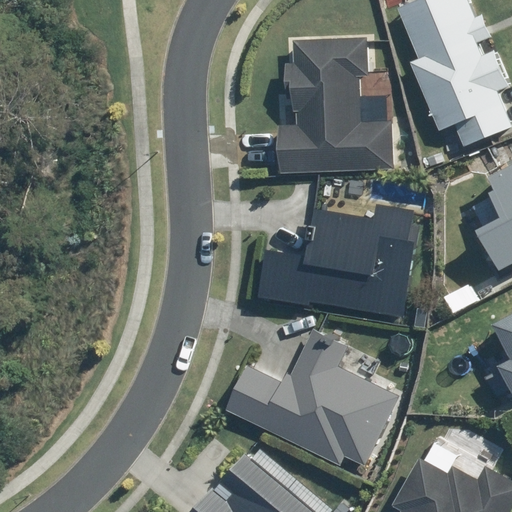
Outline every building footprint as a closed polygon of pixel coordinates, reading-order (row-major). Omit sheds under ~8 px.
[(422,57),(414,61),(443,130),(459,123),(468,144),(511,125),(511,123),(500,94),(511,89),(511,81),(498,49),(485,54),(478,37),(493,31),(485,12),(476,16),(469,0),(410,0),(399,5),(422,57)] [(371,75),(371,40),(297,40),(297,64),(282,64),(282,95),(299,95),(299,122),(282,122),(281,169),(398,169),(398,117),(360,117),(361,75),(371,75)] [(506,211),(480,225),(502,267),(511,261),(511,163),(496,172),(502,182),(493,187),(506,211)] [(260,243),(253,295),(407,316),(422,205),(379,200),(378,210),(316,202),(309,250),(260,243)] [(511,344),(511,345),(483,362),(504,400),(511,395),(511,314),(499,322),(511,344)] [(243,360),(221,408),(341,462),(345,453),(369,463),(403,388),(354,365),(365,341),(310,316),(282,377),(243,360)] [(316,511),(246,450),(191,511),(316,511)] [(400,508),(398,511),(509,511),(511,507),(511,472),(491,461),(482,478),(455,463),(450,473),(420,457),(394,505),(400,508)]
